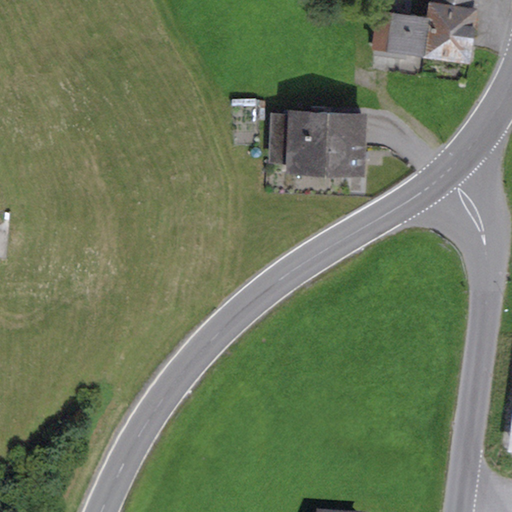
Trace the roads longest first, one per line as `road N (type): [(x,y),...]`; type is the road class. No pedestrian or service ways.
road 1 (secondary): [(450,169),(232,319),(154,411),(100,511)]
road 2 (residential): [(457,511),(487,287),(486,240),(450,169)]
